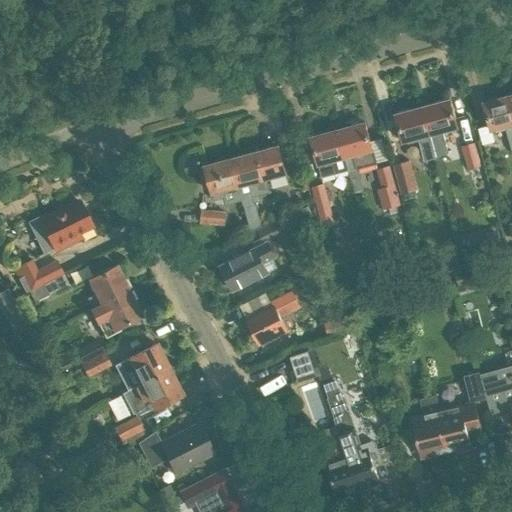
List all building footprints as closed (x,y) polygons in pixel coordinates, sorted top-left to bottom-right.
[(511,98),(511,95),(484,103),(491,130),(505,126),(511,150),(511,98)] [(436,157),(449,153),(443,130),(457,127),(450,100),(423,107),(436,157)] [(436,157),(423,107),(396,114),(403,141),(419,137),(422,150),(424,149),(428,159),(436,157)] [(365,123),(338,130),(346,159),(348,170),(354,193),(364,190),(358,168),(376,163),(365,123)] [(338,130),(311,137),(322,177),(348,170),(346,159),(338,130)] [(468,169),(481,166),(475,142),(461,146),(468,169)] [(261,225),(254,198),(254,197),(270,192),(266,178),(286,173),(278,146),(231,159),(242,200),(243,205),(244,205),(251,231),(261,225)] [(242,200),(231,159),(205,166),(214,200),(224,197),(226,204),(242,200)] [(401,194),(419,189),(410,160),(393,164),(401,194)] [(383,209),(401,205),(390,166),(377,169),(382,188),(377,189),(383,209)] [(322,223),(334,220),(324,183),(312,187),(322,223)] [(92,225),(80,202),(53,215),(52,212),(28,223),(43,253),(54,248),(55,251),(81,238),(78,232),(92,225)] [(224,224),(225,212),(201,210),(200,222),(224,224)] [(268,239),(269,242),(296,228),(288,214),(258,230),(264,241),(268,239)] [(469,243),(473,259),(488,255),(483,239),(469,243)] [(232,291),(268,273),(278,268),(266,243),(220,265),(232,291)] [(453,269),(458,287),(493,277),(487,259),(453,269)] [(37,271),(32,260),(14,269),(26,292),(63,273),(57,261),(37,271)] [(92,308),(129,290),(116,265),(88,279),(96,294),(87,298),(92,308)] [(353,272),(337,277),(341,288),(356,283),(353,272)] [(451,283),(447,272),(436,275),(440,287),(451,283)] [(35,302),(69,284),(64,274),(29,292),(35,302)] [(387,286),(381,299),(392,304),(398,290),(387,286)] [(0,299),(15,327),(26,320),(9,290),(0,294),(0,299)] [(105,338),(120,330),(118,327),(141,315),(129,290),(92,308),(90,309),(105,338)] [(30,319),(37,315),(27,296),(19,300),(30,319)] [(300,307),(299,305),(294,296),(274,306),(274,305),(247,319),(260,344),(287,330),(280,317),(300,307)] [(328,336),(351,330),(347,316),(324,322),(328,336)] [(83,363),(104,352),(98,340),(77,351),(83,363)] [(141,383),(169,369),(156,344),(129,358),(141,383)] [(295,383),(320,375),(310,345),(285,353),(295,383)] [(88,377),(111,366),(105,353),(82,364),(88,377)] [(56,377),(73,369),(67,355),(49,364),(56,377)] [(378,383),(392,379),(387,361),(373,364),(378,383)] [(136,417),(147,411),(181,394),(169,369),(141,383),(118,395),(129,416),(134,413),(136,417)] [(463,407),(439,413),(450,448),(471,443),(469,434),(482,431),(475,402),(487,399),(480,374),(480,371),(464,375),(471,402),(465,403),(463,407)] [(500,381),(498,373),(482,378),(481,374),(480,374),(487,399),(491,412),(507,408),(507,405),(511,404),(511,375),(510,376),(511,378),(500,381)] [(0,395),(10,390),(2,375),(0,375),(0,395)] [(358,446),(352,429),(339,393),(335,381),(323,385),(327,397),(337,426),(340,435),(343,442),(358,488),(380,480),(375,466),(383,463),(376,442),(373,441),(358,446)] [(439,413),(435,395),(420,399),(423,409),(425,409),(426,416),(412,419),(421,455),(450,448),(439,413)] [(391,425),(402,423),(398,403),(386,405),(391,425)] [(137,442),(136,441),(146,436),(137,417),(114,427),(123,445),(128,442),(130,446),(137,442)] [(213,453),(198,424),(161,443),(155,431),(138,443),(150,468),(168,459),(175,472),(213,453)] [(337,495),(358,488),(343,442),(340,435),(337,426),(325,430),(336,461),(326,464),(337,495)] [(78,482),(95,470),(86,458),(69,469),(78,482)] [(243,511),(230,485),(223,470),(181,492),(188,506),(196,502),(200,511),(243,511)] [(0,492),(9,505),(17,499),(3,479),(0,481),(0,492)] [(170,484),(159,489),(164,498),(174,493),(170,484)] [(50,511),(68,511),(61,497),(47,505),(50,511)]
